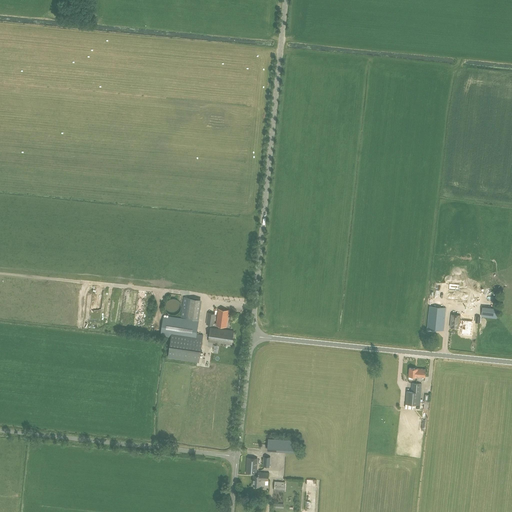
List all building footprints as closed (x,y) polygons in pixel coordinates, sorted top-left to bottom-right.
[(450,278),(448,298),(458,299),(460,279),(450,278)] [(93,292),(89,323),(95,323),(99,293),(93,292)] [(170,299),(169,300),(167,301),(166,302),(166,304),(165,306),(165,307),(166,309),(166,311),(167,312),(169,313),(171,314),(172,315),(174,315),(176,314),(178,313),(179,312),(180,311),(181,309),(181,307),(181,306),(181,304),(180,302),(179,301),(178,300),(176,299),(174,298),(172,298),(170,299)] [(188,319),(199,320),(202,301),(191,300),(188,319)] [(429,306),(427,329),(443,330),(446,308),(429,306)] [(497,308),(483,307),(481,317),(496,318),(497,308)] [(215,323),(216,314),(208,312),(206,324),(227,327),(229,310),(218,308),(216,323),(215,323)] [(451,314),(450,327),(459,328),(459,327),(462,328),(461,333),(470,334),(472,321),(463,320),(460,320),(460,315),(451,314)] [(160,336),(171,337),(196,341),(197,334),(199,321),(163,315),(160,336)] [(232,344),(234,331),(211,327),(209,341),(232,344)] [(196,341),(171,337),(168,357),(199,362),(203,335),(197,334),(196,341)] [(409,368),(409,376),(425,377),(426,369),(409,368)] [(406,404),(420,405),(421,392),(422,384),(412,383),(411,391),(407,391),(406,404)] [(267,450),(276,451),(277,439),(268,438),(267,450)] [(295,440),(277,439),(276,451),(294,452),(295,440)] [(246,473),(254,473),(257,473),(258,458),(247,457),(246,473)] [(257,473),(254,473),(254,475),(253,485),(254,485),(254,486),(254,487),(257,487),(259,486),(261,486),(261,485),(265,486),(265,480),(269,480),(269,473),(269,472),(258,472),(258,473),(257,473)] [(285,482),(275,481),(274,490),(285,491),(285,482)]
